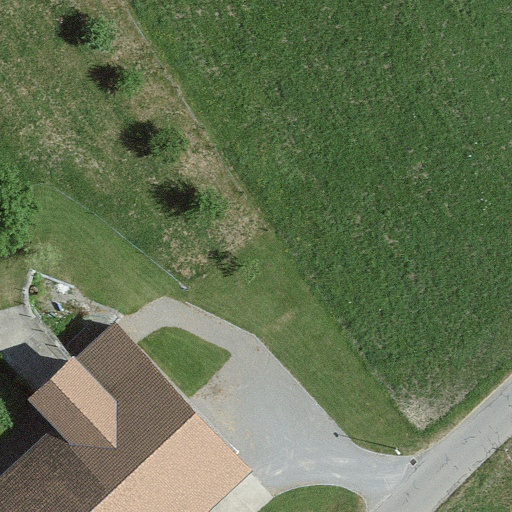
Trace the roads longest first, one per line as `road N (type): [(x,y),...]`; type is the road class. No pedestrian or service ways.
road 1 (unknown): [(243,509),(298,485),(318,485),(359,489),(400,511)]
road 2 (unclassified): [(401,511),(511,400)]
